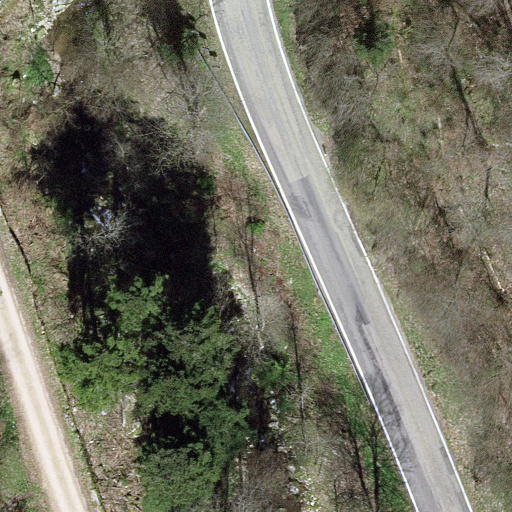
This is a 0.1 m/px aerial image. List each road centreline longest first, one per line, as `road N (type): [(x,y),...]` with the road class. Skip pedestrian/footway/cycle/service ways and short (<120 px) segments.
road 1 (tertiary): [(437,511),(252,57),(240,0)]
road 2 (track): [(0,334),(65,511)]
